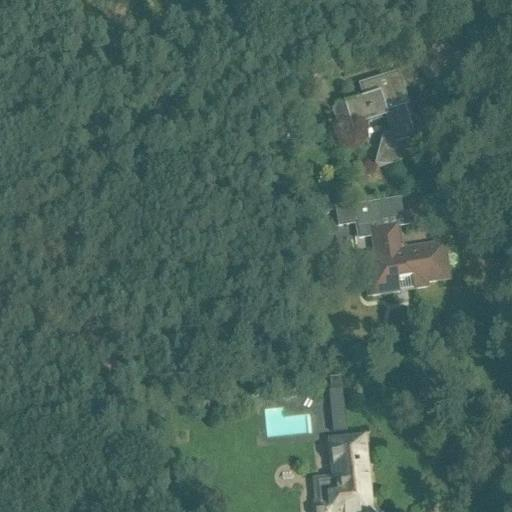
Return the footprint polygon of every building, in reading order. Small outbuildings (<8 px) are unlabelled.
[(327,80),(361,71),(358,57),(324,66),(327,80)] [(387,119),(391,134),(390,134),(390,135),(382,138),(374,168),(377,169),(381,170),(387,169),(393,168),(399,165),(403,162),(408,157),(411,151),(412,146),(409,144),(408,143),(414,141),(404,108),(407,107),(397,74),(357,87),(361,101),(343,107),(344,110),(342,111),(342,109),(341,109),(340,108),(337,108),(336,108),(335,109),(333,111),(333,112),(333,114),(331,114),(336,131),(349,128),(350,131),(387,119)] [(399,200),(333,212),(336,230),(354,227),(356,242),(370,240),(372,255),(359,257),(366,299),(426,289),(425,285),(437,283),(449,281),(443,247),(409,252),(401,254),(397,230),(375,233),(374,222),(401,216),(399,200)] [(331,390),(342,389),(341,377),(330,378),(331,390)] [(342,392),(328,393),(329,405),(343,404),(342,392)] [(374,511),(371,508),(364,438),(329,442),(333,482),(317,484),(319,504),(312,505),(312,511),(374,511)]
